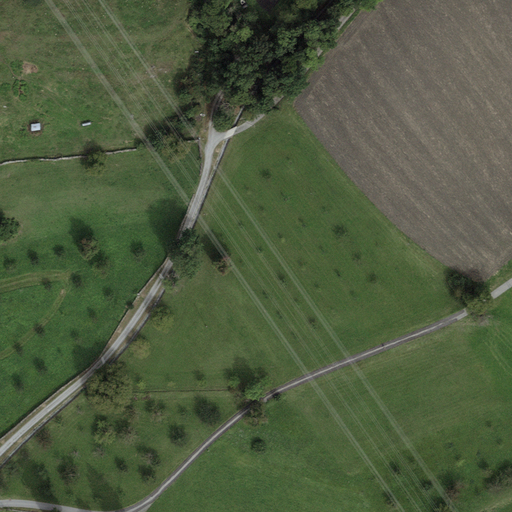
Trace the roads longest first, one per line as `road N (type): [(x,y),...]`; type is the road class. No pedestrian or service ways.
road 1 (track): [(0,453),(94,361),(173,255),(212,145),(205,0)]
road 2 (unclassified): [(95,511),(133,508),(250,398),(492,301),(511,285)]
road 3 (track): [(212,145),(257,118),(352,0)]
